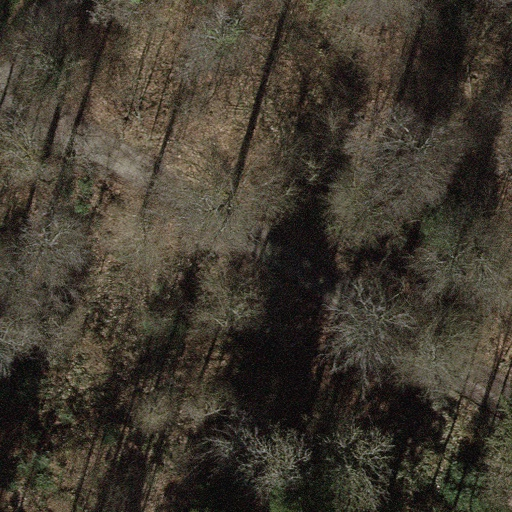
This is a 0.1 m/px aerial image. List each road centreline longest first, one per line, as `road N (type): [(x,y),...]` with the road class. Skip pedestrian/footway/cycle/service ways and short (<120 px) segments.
road 1 (track): [(511,411),(94,119),(0,100)]
road 2 (track): [(92,0),(0,99)]
